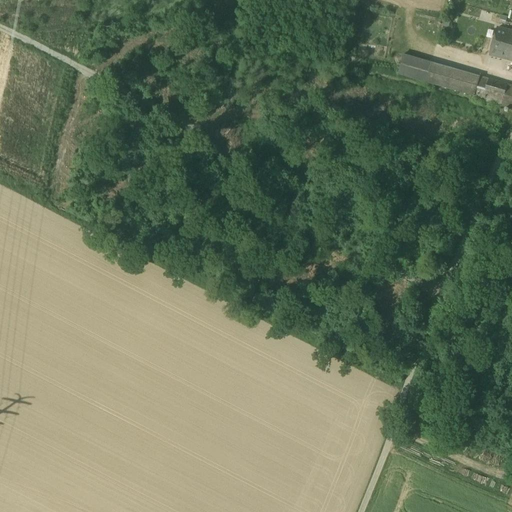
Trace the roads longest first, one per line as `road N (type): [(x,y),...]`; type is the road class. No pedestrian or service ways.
road 1 (track): [(442,295),(151,108),(0,25)]
road 2 (residential): [(360,511),(458,250),(511,135)]
road 3 (track): [(396,423),(511,474)]
